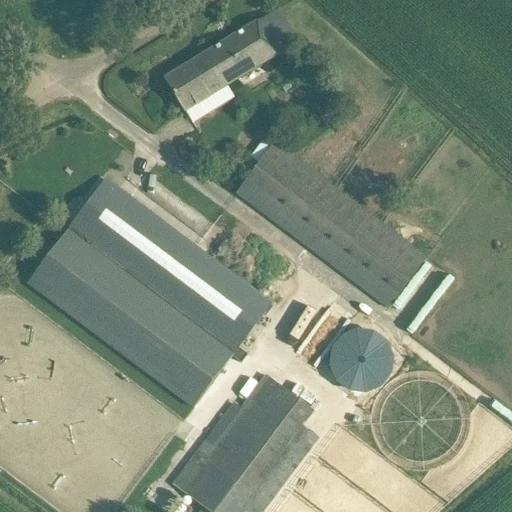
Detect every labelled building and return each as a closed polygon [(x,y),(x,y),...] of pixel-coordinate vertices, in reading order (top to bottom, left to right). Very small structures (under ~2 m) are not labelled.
[(299,42),(279,10),(166,79),(186,112),(299,42)] [(428,258),(275,144),(238,194),(390,308),(428,258)] [(271,305),(107,181),(28,286),(192,410),(271,305)] [(344,334),(353,340),(359,331),(350,325),(344,334)] [(213,446),(207,442),(174,487),(208,511),(263,511),(319,438),(304,426),(314,412),(266,376),(213,446)] [(389,511),(431,511),(438,510),(446,504),(452,497),(462,481),(464,470),(465,462),(463,450),(459,439),(452,428),(447,422),(440,417),(431,412),(419,409),(410,408),(398,410),(388,414),(376,420),(368,428),(361,441),(359,449),(357,457),(358,467),(359,477),(363,488),(370,498),(379,506),(389,511)]
